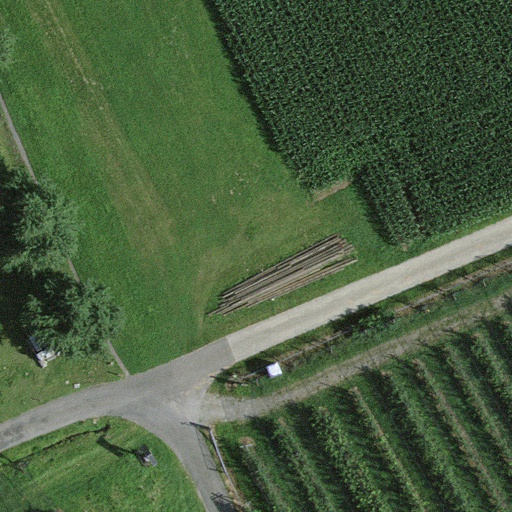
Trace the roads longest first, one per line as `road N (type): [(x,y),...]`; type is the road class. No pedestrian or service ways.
road 1 (residential): [(158,396),(511,237)]
road 2 (residential): [(0,455),(158,396)]
road 3 (residential): [(208,511),(158,396)]
